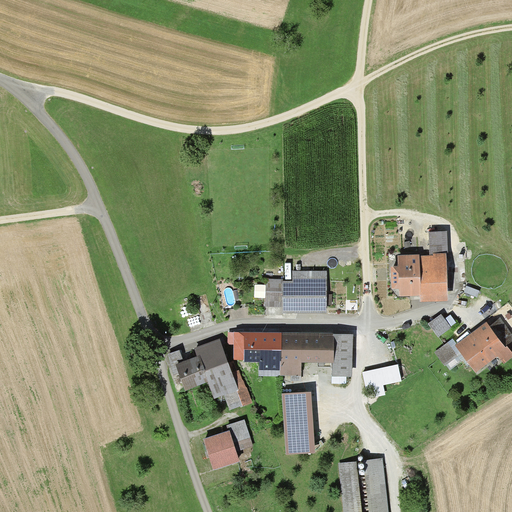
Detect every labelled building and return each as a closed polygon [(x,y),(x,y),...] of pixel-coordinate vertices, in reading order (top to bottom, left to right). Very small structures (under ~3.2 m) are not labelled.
[(448,232),(429,233),(430,257),(433,257),(433,255),(447,255),(448,255),(448,232)] [(430,257),(420,257),(421,297),(420,297),(420,303),(448,303),(447,255),(433,255),(433,257),(430,257)] [(420,256),(398,257),(398,269),(391,269),(392,291),(399,291),(399,298),(420,297),(421,297),(420,257),(420,256)] [(327,272),(292,272),(293,282),(283,282),(282,307),(283,314),(327,314),(327,272)] [(282,307),(283,282),(283,280),(266,279),(265,307),(282,307)] [(467,286),(464,293),(477,298),(480,292),(467,286)] [(445,319),(442,315),(428,325),(438,338),(452,328),(451,327),(456,323),(451,315),(445,319)] [(511,343),(511,333),(500,318),(489,327),(506,348),(507,347),(511,343)] [(489,327),(486,323),(475,332),(457,346),(455,347),(465,360),(476,374),(498,357),(504,365),(511,358),(511,353),(507,347),(506,348),(489,327)] [(282,334),(228,333),(228,345),(234,345),(234,361),(244,362),(244,364),(259,364),(259,376),(281,376),(281,363),(282,363),(282,335),(282,334)] [(334,335),(282,335),(282,363),(281,363),(281,376),(301,377),(301,364),(332,364),(334,364),(334,335)] [(353,336),(334,335),(334,364),(332,364),(332,377),(353,378),(353,336)] [(198,358),(176,366),(186,392),(208,383),(214,400),(224,396),(239,390),(228,363),(220,340),(195,349),(198,358)] [(457,346),(453,340),(448,343),(458,357),(446,365),(450,370),(465,360),(455,347),(457,346)] [(458,357),(448,343),(435,353),(445,366),(446,365),(458,357)] [(237,371),(233,361),(228,363),(239,390),(224,396),(230,411),(242,406),(243,407),(253,403),(247,388),(245,388),(239,370),(237,371)] [(402,382),(398,365),(363,373),(366,389),(374,388),(376,398),(386,396),(383,386),(402,382)] [(312,393),(282,395),(286,456),(316,454),(312,393)] [(228,426),(230,432),(236,452),(253,447),(245,420),(228,426)] [(230,432),(204,441),(215,471),(240,463),(236,452),(230,432)] [(343,511),(388,511),(383,459),(338,463),(343,511)]
